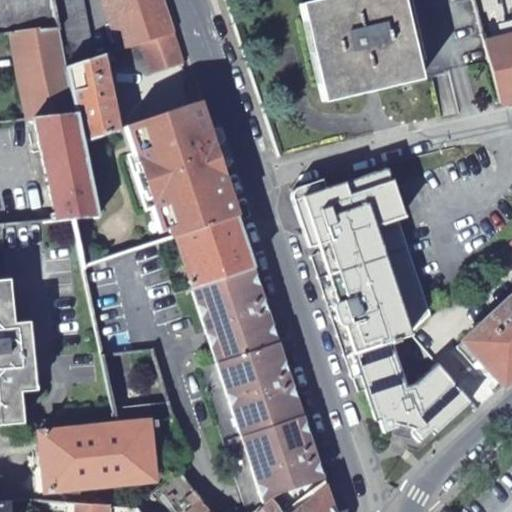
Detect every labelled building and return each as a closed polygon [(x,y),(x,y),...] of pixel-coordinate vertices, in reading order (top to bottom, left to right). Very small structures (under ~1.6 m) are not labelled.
[(0,0),(0,33),(10,33),(58,27),(52,0),(0,0)] [(52,0),(58,27),(66,67),(94,57),(81,0),(52,0)] [(111,0),(128,47),(141,42),(173,32),(161,0),(111,0)] [(316,0),(299,4),(322,102),(430,76),(411,0),(316,0)] [(27,119),(34,118),(76,114),(66,67),(58,27),(10,33),(27,119)] [(173,32),(141,42),(151,70),(182,60),(173,32)] [(511,35),(482,43),(487,61),(497,104),(511,100),(511,35)] [(76,114),(81,141),(119,129),(104,54),(94,57),(66,67),(76,114)] [(124,127),(119,129),(81,141),(96,215),(71,218),(82,265),(157,242),(171,236),(175,235),(235,216),(196,103),(124,127)] [(71,218),(96,215),(81,141),(76,114),(34,118),(54,220),(71,218)] [(343,325),(352,352),(412,334),(431,314),(398,216),(403,215),(387,166),(325,187),(322,179),(303,184),(293,187),(291,191),(290,194),(293,203),(309,198),(311,205),(318,203),(322,216),(299,224),(307,247),(316,244),(335,301),(333,302),(332,304),(332,306),(332,309),(336,320),(337,322),(339,324),(341,325),(343,325)] [(309,198),(293,203),(299,224),(322,216),(318,203),(311,205),(309,198)] [(251,266),(235,216),(175,235),(191,286),(251,266)] [(511,241),(511,243),(511,296),(458,347),(472,364),(479,358),(504,385),(511,378),(511,241)] [(356,392),(364,389),(352,352),(344,330),(343,325),(341,325),(339,324),(337,322),(336,320),(332,309),(332,306),(332,304),(333,302),(335,301),(316,244),(307,247),(356,392)] [(276,341),(251,266),(191,286),(190,286),(215,361),(276,341)] [(0,426),(20,424),(17,394),(28,392),(21,323),(11,323),(7,278),(0,278),(0,426)] [(435,435),(471,403),(412,334),(352,352),(364,389),(374,420),(379,419),(383,434),(396,430),(411,433),(419,443),(432,432),(435,435)] [(276,341),(215,361),(239,435),(301,415),(276,341)] [(151,351),(102,356),(115,415),(117,425),(39,434),(45,492),(155,480),(148,421),(173,418),(151,351)] [(301,415),(239,435),(261,499),(322,478),(301,415)] [(333,511),(325,487),(318,486),(311,486),(305,487),(296,490),(285,494),(272,500),(278,511),(333,511)] [(75,502),(132,506),(132,503),(55,497),(55,500),(75,502)] [(278,511),(272,500),(257,511),(278,511)] [(129,511),(132,506),(75,502),(74,511),(129,511)]
